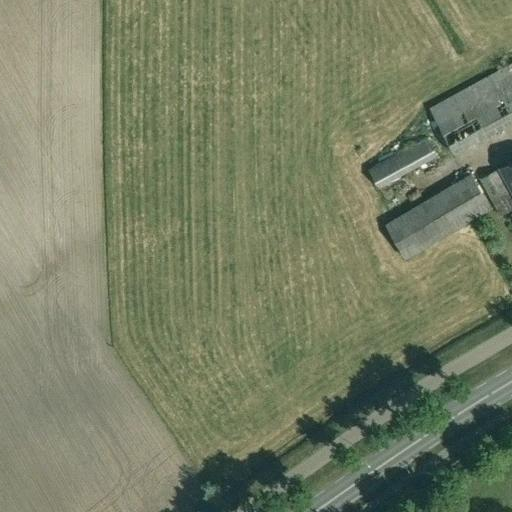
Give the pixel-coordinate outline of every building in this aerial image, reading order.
[(511,65),(470,88),(494,132),(511,122),(511,65)] [(428,136),(369,169),(379,188),(438,155),(428,136)] [(511,163),(502,169),(511,187),(511,163)] [(481,178),(501,215),(511,209),(511,197),(497,170),(481,178)] [(471,172),(385,224),(406,259),(491,208),(471,172)]
